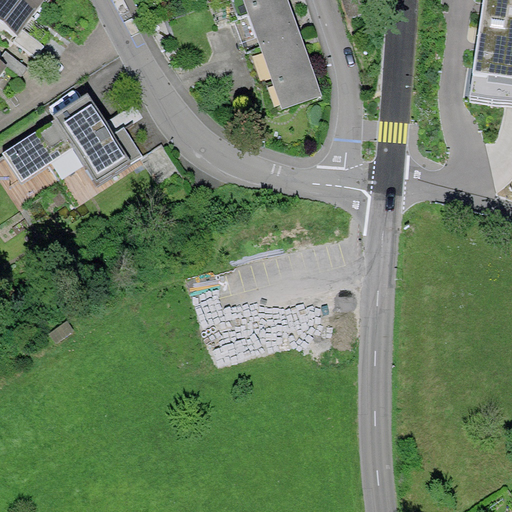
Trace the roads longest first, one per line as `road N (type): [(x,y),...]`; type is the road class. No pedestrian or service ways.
road 1 (residential): [(112,0),(201,153),(273,178),(349,191)]
road 2 (tertiary): [(389,199),(377,387),(380,511)]
road 3 (tertiary): [(404,0),(389,199)]
road 4 (residential): [(322,0),(351,80),(349,191)]
